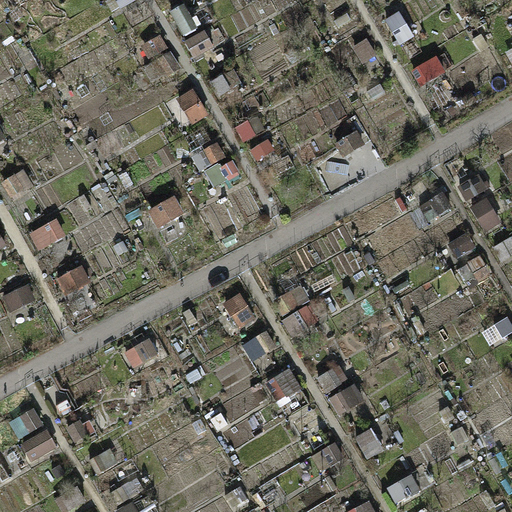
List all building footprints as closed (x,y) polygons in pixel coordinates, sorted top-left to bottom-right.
[(399,11),(385,19),(401,46),(415,38),(399,11)] [(195,60),(214,53),(208,36),(189,43),(195,60)] [(368,39),(352,48),(362,64),(377,55),(368,39)] [(436,54),(411,70),(421,86),(446,70),(436,54)] [(193,90),(178,100),(196,126),(211,116),(193,90)] [(358,131),(333,145),(342,160),(367,145),(358,131)] [(13,199),(35,188),(27,172),(5,183),(13,199)] [(174,199),(149,213),(158,228),(183,214),(174,199)] [(490,199),(475,205),(486,232),(501,226),(490,199)] [(44,228),(34,233),(41,246),(51,241),(44,228)] [(511,237),(494,248),(503,263),(511,257),(511,237)] [(81,266),(56,281),(65,296),(90,281),(81,266)] [(27,285),(3,298),(11,313),(36,300),(27,285)] [(220,311),(234,333),(257,319),(243,297),(220,311)] [(511,322),(508,316),(484,331),(493,346),(511,334),(511,322)] [(150,339),(125,354),(134,369),(159,354),(150,339)] [(353,385),(329,400),(338,415),(362,400),(353,385)] [(34,411),(9,426),(18,441),(43,426),(34,411)] [(47,432),(22,446),(31,461),(56,447),(47,432)] [(361,439),(371,459),(383,453),(373,433),(361,439)] [(111,448),(88,462),(97,477),(120,463),(111,448)] [(411,476),(387,491),(396,506),(420,491),(411,476)] [(79,486),(54,501),(60,511),(69,511),(88,501),(79,486)] [(153,511),(145,496),(119,511),(120,511),(153,511)]
